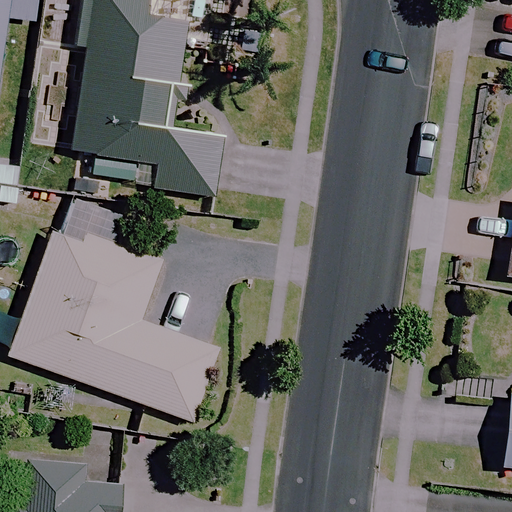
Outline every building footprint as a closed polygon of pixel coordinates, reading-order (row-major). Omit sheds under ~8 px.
[(0,0),(0,20),(26,24),(29,0),(0,0)] [(142,0),(60,0),(54,48),(77,51),(63,154),(94,158),(91,183),(205,199),(214,138),(176,133),(185,66),(173,65),(179,18),(140,13),(142,0)] [(511,203),(511,204),(500,281),(511,282),(511,203)] [(75,249),(45,239),(3,359),(186,424),(212,351),(133,324),(154,264),(79,238),(75,249)] [(511,400),(497,399),(490,470),(511,472),(511,400)] [(86,469),(13,464),(9,511),(113,511),(115,488),(84,486),(86,469)]
